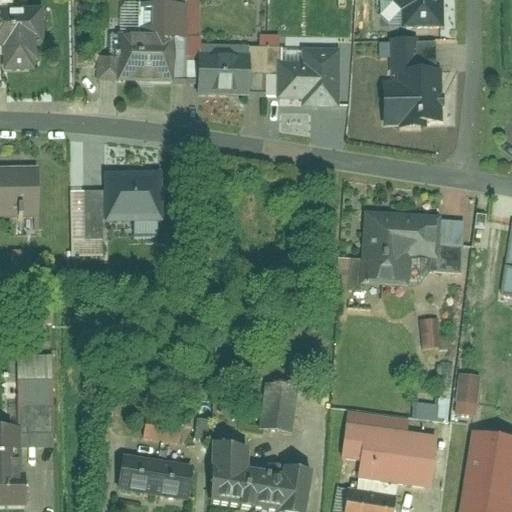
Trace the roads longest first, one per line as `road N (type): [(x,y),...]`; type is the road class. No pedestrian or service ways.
road 1 (residential): [(452,187),(61,128),(0,126)]
road 2 (residential): [(470,0),(452,187)]
